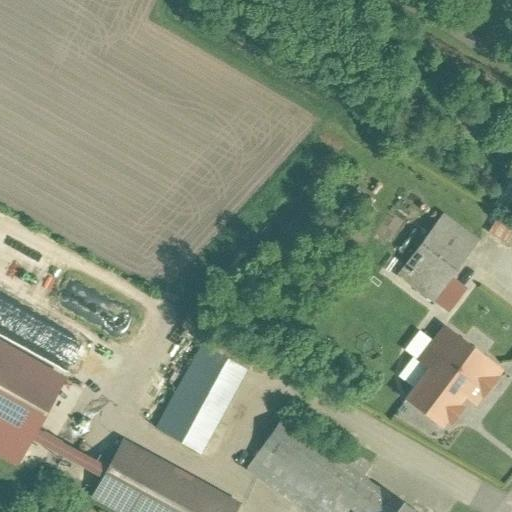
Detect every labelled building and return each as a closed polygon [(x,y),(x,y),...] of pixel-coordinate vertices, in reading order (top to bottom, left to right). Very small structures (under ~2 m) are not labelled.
[(511,183),(509,182),(495,203),(511,213),(511,183)] [(441,215),(396,274),(432,302),(435,298),(448,308),(461,290),(448,280),(477,242),(441,215)] [(500,369),(443,326),(416,361),(428,369),(404,400),(439,426),(446,417),(451,421),(459,410),(455,407),(463,396),(473,404),(480,395),(482,396),(497,377),(495,376),(500,369)] [(212,328),(202,345),(246,369),(255,352),(212,328)] [(64,378),(0,342),(0,453),(17,463),(30,438),(35,429),(64,378)] [(142,421),(198,453),(246,369),(202,345),(176,392),(163,385),(142,421)] [(383,485),(287,415),(250,468),(307,511),(423,511),(385,483),(383,485)] [(30,438),(102,477),(106,468),(35,429),(30,438)] [(236,511),(241,504),(123,439),(106,468),(102,477),(91,497),(118,511),(236,511)]
